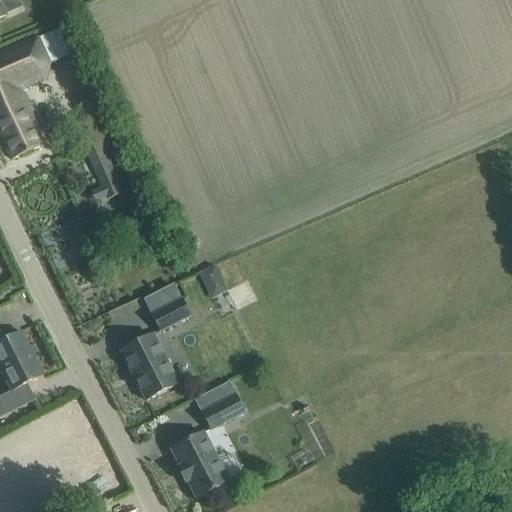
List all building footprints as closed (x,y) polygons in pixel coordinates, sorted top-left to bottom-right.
[(70,23),(0,53),(0,132),(13,160),(31,152),(44,146),(38,133),(43,131),(25,88),(46,79),(51,63),(81,50),(70,23)] [(89,79),(94,89),(103,86),(99,75),(89,79)] [(95,113),(72,123),(101,187),(91,191),(96,202),(105,198),(107,201),(130,190),(95,113)] [(151,316),(160,332),(190,317),(181,300),(151,316)] [(0,332),(0,369),(11,393),(2,397),(11,413),(38,399),(30,384),(44,377),(21,332),(4,340),(0,332)] [(178,385),(152,335),(121,352),(146,401),(178,385)] [(243,412),(235,396),(203,413),(211,429),(243,412)] [(229,482),(203,433),(171,449),(180,467),(177,468),(185,483),(188,482),(197,499),(229,482)]
